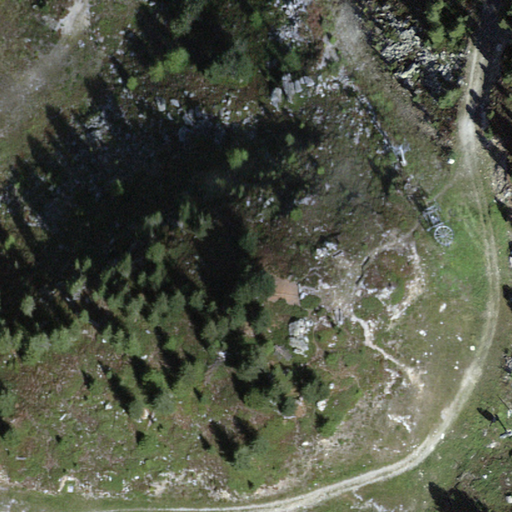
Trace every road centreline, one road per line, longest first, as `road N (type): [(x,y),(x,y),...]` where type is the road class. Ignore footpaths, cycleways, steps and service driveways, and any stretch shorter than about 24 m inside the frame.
road 1 (track): [(479,208),(496,291),(466,404),(406,477),(345,511)]
road 2 (track): [(479,208),(467,144),(496,0)]
